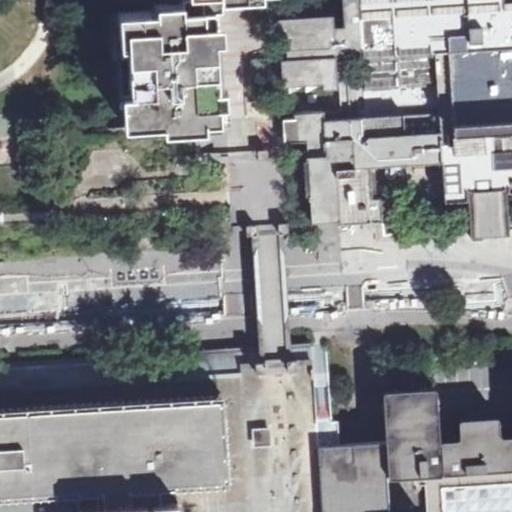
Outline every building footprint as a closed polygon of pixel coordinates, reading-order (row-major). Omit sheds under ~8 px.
[(168,0),(169,3),(169,11),(119,13),(124,127),(114,128),(48,131),(54,208),(55,216),(55,223),(164,213),(165,222),(261,215),(290,214),(278,12),(276,0),(168,0)] [(278,12),(290,214),(296,213),(296,219),(311,219),(311,222),(339,221),(339,224),(383,222),(381,193),(404,192),(404,200),(467,196),(466,186),(503,184),(504,188),(511,187),(511,0),(343,0),(345,24),(334,25),(333,12),(325,13),(325,4),(284,6),(284,12),(278,12)] [(0,363),(0,409),(220,396),(225,484),(126,491),(126,504),(178,501),(179,511),(322,511),(319,450),(312,343),(271,345),(67,359),(0,363)] [(387,446),(319,450),(322,511),(511,511),(511,438),(499,439),(498,419),(460,421),(461,441),(439,443),(435,389),(384,393),(387,446)] [(179,511),(178,501),(126,504),(126,491),(225,484),(220,396),(0,409),(0,494),(78,490),(102,488),(104,506),(79,507),(78,511),(179,511)] [(0,511),(78,511),(79,507),(78,490),(0,494),(0,511)]
